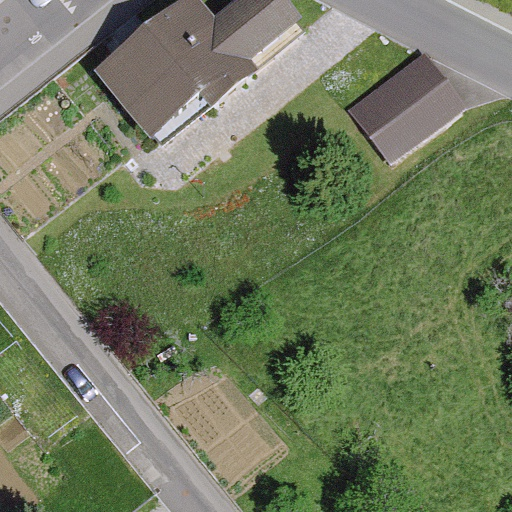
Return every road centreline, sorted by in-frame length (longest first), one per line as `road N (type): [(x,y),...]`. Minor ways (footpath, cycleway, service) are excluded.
road 1 (residential): [(207,511),(0,249)]
road 2 (residential): [(511,57),(398,0)]
